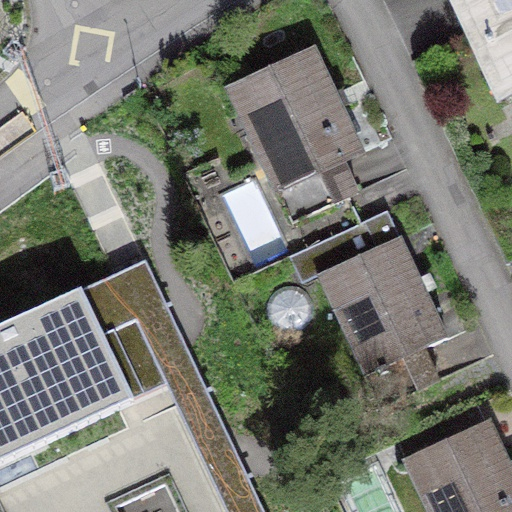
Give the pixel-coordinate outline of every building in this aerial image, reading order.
[(511,0),(434,0),(486,112),(511,98),(511,0)] [(312,57),(222,98),(269,200),(359,159),(312,57)] [(397,246),(316,285),(361,379),(442,340),(397,246)] [(0,511),(257,511),(146,272),(0,339),(0,511)] [(511,511),(511,487),(483,429),(402,469),(423,511),(511,511)]
